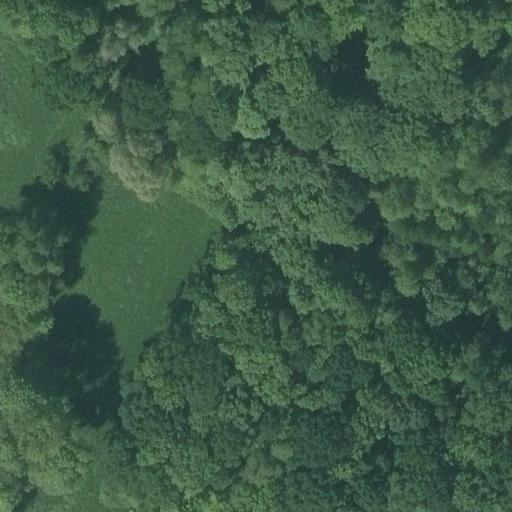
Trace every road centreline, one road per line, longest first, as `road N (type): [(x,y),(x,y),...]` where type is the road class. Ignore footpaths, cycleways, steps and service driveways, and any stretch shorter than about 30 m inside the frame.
road 1 (track): [(511,341),(455,315),(124,112)]
road 2 (track): [(455,315),(369,511)]
